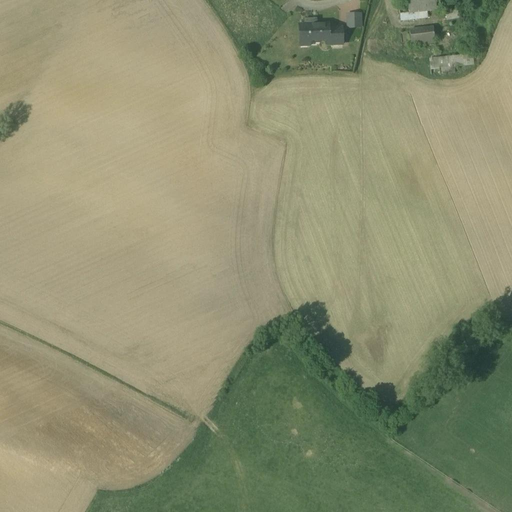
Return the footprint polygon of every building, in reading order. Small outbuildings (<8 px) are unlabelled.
[(438,0),(413,0),(407,1),(408,4),(398,5),(399,15),(440,10),(438,0)] [(362,13),(346,13),(346,28),(361,28),(362,13)] [(306,21),(306,26),(300,26),(301,43),(312,43),(312,42),(311,42),(311,26),(317,25),(317,23),(313,23),(313,21),(306,21)] [(342,29),(329,30),(329,25),(317,25),(311,26),(311,42),(312,42),(328,42),(328,46),(343,46),(342,29)] [(433,28),(409,31),(411,47),(435,44),(433,28)] [(473,56),(429,60),(430,70),(473,66),(473,56)]
